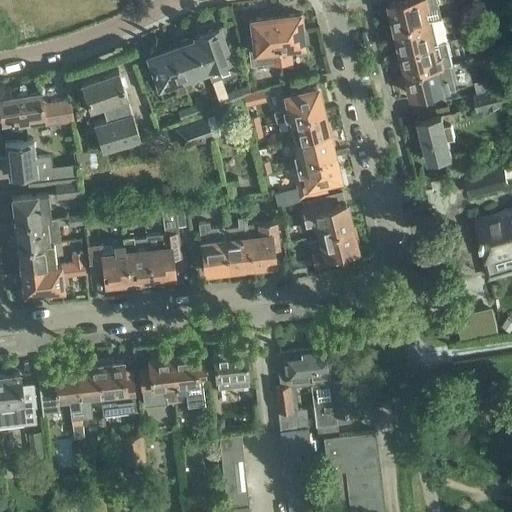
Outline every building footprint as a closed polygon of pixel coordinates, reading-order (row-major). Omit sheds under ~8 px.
[(438,0),(396,0),(390,2),(393,12),(390,13),(393,23),(395,23),(396,25),(442,14),(438,0)] [(301,13),(274,16),(281,63),(291,62),(289,50),(303,49),(300,29),(302,29),(301,13)] [(399,50),(448,38),(442,14),(396,25),(399,36),(396,37),(399,50)] [(251,35),(246,35),(250,64),(270,62),(270,65),(281,63),(274,16),(249,19),(251,35)] [(220,25),(195,34),(209,74),(210,78),(211,80),(233,72),(228,57),(229,57),(223,41),(225,41),(220,25)] [(179,44),(171,47),(183,83),(194,79),(192,74),(207,69),(207,70),(208,70),(195,34),(196,38),(190,40),(187,38),(181,40),(179,44)] [(405,61),(407,72),(450,62),(453,61),(448,38),(399,50),(402,61),(405,61)] [(151,54),(148,55),(154,70),(151,71),(157,86),(159,85),(162,95),(175,90),(176,94),(186,90),(185,87),(183,83),(171,47),(162,50),(159,48),(153,50),(151,54)] [(413,95),(455,85),(450,62),(407,72),(408,74),(405,74),(408,85),(410,84),(413,95)] [(93,120),(100,145),(101,148),(139,137),(127,95),(118,68),(80,82),(89,109),(102,104),(105,116),(93,120)] [(281,95),(285,109),(274,112),(276,121),(285,119),(322,110),(316,85),(300,89),(301,91),(281,95)] [(509,102),(505,87),(475,94),(479,110),(509,102)] [(243,97),(242,93),(240,88),(231,91),(234,100),(243,97)] [(249,92),(245,92),(248,104),(266,100),(263,88),(259,89),(249,92)] [(40,90),(0,96),(0,109),(2,121),(18,118),(19,122),(28,121),(27,117),(43,114),(45,124),(73,119),(69,98),(42,102),(40,90)] [(191,106),(194,114),(203,111),(200,102),(191,106)] [(182,109),(184,118),(194,114),(191,106),(182,109)] [(289,128),(293,141),(330,131),(328,120),(325,120),(322,110),(285,119),(287,129),(289,128)] [(442,113),(419,118),(429,161),(452,155),(448,136),(455,134),(451,122),(445,124),(442,113)] [(208,116),(183,125),(189,144),(215,135),(220,133),(213,114),(208,116)] [(257,116),(248,118),(251,128),(259,126),(257,116)] [(259,126),(251,128),(253,137),(262,135),(259,126)] [(296,164),(333,155),(330,144),(333,143),(330,131),(293,141),(296,153),(293,153),(296,164)] [(6,156),(0,157),(2,171),(8,170),(8,175),(24,173),(25,180),(27,180),(28,185),(54,182),(53,170),(56,170),(55,166),(51,167),(49,154),(34,156),(32,138),(4,141),(6,156)] [(298,171),(293,172),(299,197),(327,191),(325,183),(339,179),(333,155),(296,164),(298,171)] [(268,160),(259,162),(262,172),(270,170),(268,160)] [(503,167),(466,176),(470,194),(508,184),(503,167)] [(76,168),(56,170),(53,170),(54,182),(77,179),(76,168)] [(79,194),(77,179),(54,182),(55,186),(56,197),(79,194)] [(274,194),(277,205),(296,200),(293,189),(274,194)] [(50,217),(47,192),(11,196),(14,221),(50,217)] [(319,233),(354,225),(354,224),(350,225),(345,202),(330,206),(329,200),(301,207),(305,223),(316,220),(319,233)] [(146,235),(151,281),(163,279),(163,276),(174,274),(172,257),(181,256),(177,225),(176,212),(175,206),(161,208),(164,232),(146,235)] [(511,206),(477,218),(486,259),(511,251),(511,206)] [(183,212),(176,212),(177,225),(184,224),(183,212)] [(82,224),(82,217),(81,214),(67,215),(68,225),(82,224)] [(238,225),(222,227),(228,272),(245,270),(245,266),(251,265),(246,224),(245,215),(237,217),(238,225)] [(50,217),(14,221),(17,246),(53,241),(58,241),(55,217),(50,217)] [(209,221),(198,222),(204,271),(215,270),(216,273),(228,272),(222,227),(222,226),(210,227),(209,221)] [(258,223),(246,224),(251,265),(274,263),(272,248),(278,247),(275,221),(258,223)] [(354,225),(319,233),(323,247),(311,249),(315,266),(338,261),(337,254),(344,252),(345,254),(357,251),(354,241),(357,240),(354,225)] [(133,236),(123,237),(128,280),(139,279),(139,282),(151,281),(146,235),(145,235),(145,237),(133,238),(133,236)] [(128,280),(123,237),(112,238),(113,242),(86,245),(89,273),(103,272),(105,286),(117,285),(117,281),(128,280)] [(17,246),(20,269),(60,264),(55,264),(53,241),(17,246)] [(73,263),(84,261),(83,252),(72,253),(73,263)] [(60,264),(20,269),(23,293),(63,288),(61,277),(86,274),(84,261),(73,263),(60,264)] [(290,262),(291,271),(305,269),(304,261),(290,262)] [(212,349),(217,387),(249,384),(244,345),(239,345),(239,343),(230,344),(230,346),(212,349)] [(310,383),(315,424),(353,420),(347,376),(340,377),(337,351),(332,351),(331,345),(306,348),(310,383)] [(206,379),(204,359),(194,360),(193,351),(192,351),(191,348),(181,349),(182,352),(168,354),(174,401),(186,400),(187,404),(204,402),(202,380),(206,379)] [(318,511),(306,408),(297,409),(294,385),(310,383),(306,348),(276,352),(280,385),(273,386),(276,411),(278,411),(289,511),(318,511)] [(174,401),(168,354),(159,355),(159,352),(149,353),(149,356),(148,356),(149,368),(139,369),(143,405),(174,401)] [(124,378),(122,359),(109,361),(109,358),(96,359),(100,392),(103,414),(136,410),(132,377),(124,378)] [(86,364),(75,365),(81,417),(91,416),(89,393),(100,392),(96,359),(85,360),(86,364)] [(82,425),(81,417),(75,365),(64,366),(63,363),(53,364),(54,367),(52,368),(54,384),(38,386),(41,412),(59,410),(57,397),(68,396),(71,418),(72,426),(82,425)] [(0,373),(0,425),(36,422),(34,406),(36,406),(33,382),(20,383),(19,371),(0,373)] [(384,511),(375,430),(354,432),(324,436),(332,511),(384,511)] [(39,431),(28,432),(32,457),(43,455),(39,431)] [(142,431),(119,434),(122,458),(145,455),(142,431)] [(242,433),(219,436),(227,511),(240,511),(249,511),(251,511),(242,433)] [(95,441),(86,442),(87,456),(96,455),(95,441)] [(75,473),(60,475),(61,487),(77,485),(75,473)]
